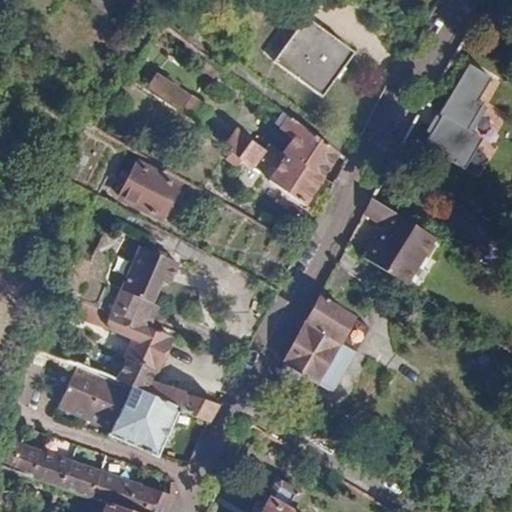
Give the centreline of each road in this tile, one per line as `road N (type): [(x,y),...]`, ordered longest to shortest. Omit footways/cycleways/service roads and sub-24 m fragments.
road 1 (residential): [(463,0),(366,154),(194,511)]
road 2 (unknown): [(196,507),(0,403)]
